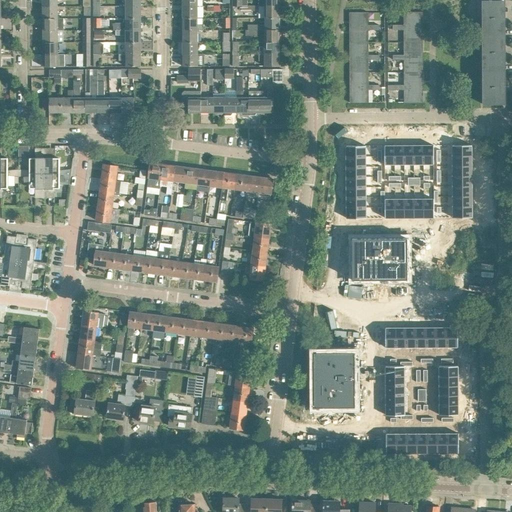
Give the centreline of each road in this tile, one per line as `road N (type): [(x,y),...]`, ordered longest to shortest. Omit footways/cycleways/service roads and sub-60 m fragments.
road 1 (residential): [(288,312),(66,281)]
road 2 (residential): [(416,259),(484,259),(502,244),(503,118)]
road 3 (residential): [(54,495),(150,480),(270,477)]
road 4 (residential): [(484,489),(270,477)]
road 5 (residential): [(503,118),(310,118)]
road 6 (residential): [(270,477),(288,312)]
road 7 (residential): [(158,142),(309,164)]
road 8 (residential): [(288,312),(309,164)]
road 9 (residential): [(62,307),(47,455)]
road 10 (residential): [(158,142),(162,0)]
road 11 (residential): [(484,489),(484,352)]
road 12 (residential): [(22,133),(21,0)]
